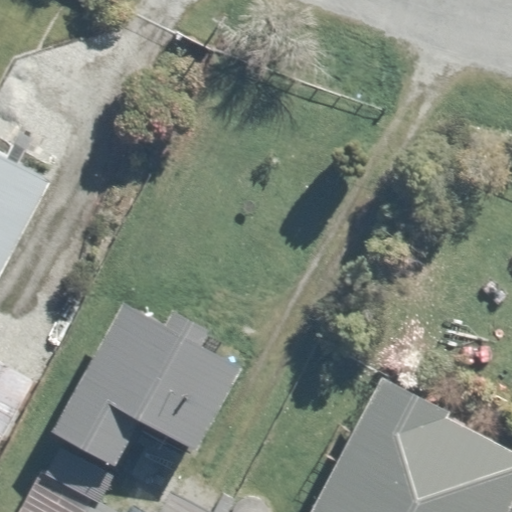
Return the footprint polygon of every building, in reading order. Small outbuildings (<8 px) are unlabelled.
[(0,257),(52,158),(0,130),(0,257)] [(52,423),(115,463),(145,415),(197,448),(253,359),(133,283),(52,423)] [(0,357),(0,433),(33,377),(0,357)] [(511,437),(385,369),(307,511),(503,511),(511,497),(511,437)] [(137,511),(42,462),(14,511),(137,511)]
